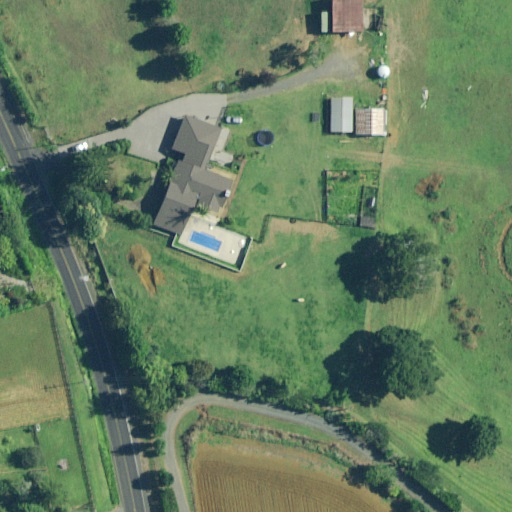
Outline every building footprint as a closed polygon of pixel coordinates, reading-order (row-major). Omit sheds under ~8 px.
[(359,32),(358,0),(328,0),(329,13),(318,13),(318,33),(359,32)] [(350,98),(328,98),(328,132),(350,132),(350,98)] [(250,102),(231,108),(233,117),(253,111),(250,102)] [(380,135),(380,110),(355,109),(354,135),(380,135)] [(156,164),(143,149),(139,153),(151,168),(156,164)] [(204,171),(176,160),(151,225),(179,235),(204,171)] [(74,498),(61,498),(61,507),(74,507),(74,498)]
